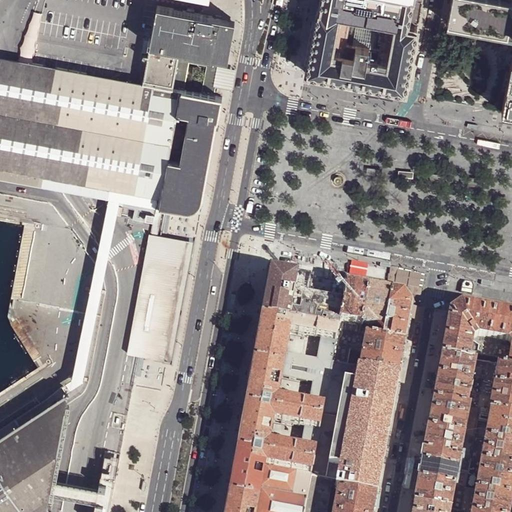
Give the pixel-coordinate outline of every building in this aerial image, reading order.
[(318,0),(306,73),(406,92),(418,28),(409,26),(413,0),(318,0)] [(511,1),(505,0),(452,0),(449,23),(511,34),(511,1)] [(145,61),(141,84),(154,86),(154,85),(180,90),(180,89),(220,97),(222,89),(220,85),(223,69),(226,67),(235,20),(202,14),(156,5),(149,39),(148,45),(147,54),(145,61)] [(23,56),(31,58),(42,14),(34,12),(23,56)] [(141,84),(0,57),(0,177),(111,198),(121,199),(133,202),(154,86),(141,84)] [(511,58),(502,109),(511,111),(511,58)] [(239,69),(226,67),(223,69),(220,85),(222,89),(235,91),(239,69)] [(154,86),(133,202),(137,202),(148,204),(158,206),(180,90),(154,85),(154,86)] [(158,207),(164,208),(171,209),(171,208),(184,210),(190,210),(195,208),(200,205),(202,200),(217,120),(218,121),(222,97),(220,97),(180,89),(180,90),(158,206),(158,207)] [(378,169),(363,168),(363,175),(377,176),(378,169)] [(413,174),(398,172),(398,179),(412,181),(413,174)] [(444,176),(429,175),(428,182),(443,183),(444,176)] [(480,180),(466,179),(465,185),(480,187),(480,180)] [(0,426),(0,434),(15,425),(69,389),(90,375),(114,241),(121,199),(111,198),(105,230),(79,374),(0,426)] [(145,222),(148,204),(137,202),(134,221),(145,222)] [(183,303),(185,291),(194,241),(159,235),(164,208),(158,207),(153,233),(151,233),(149,242),(172,247),(173,242),(183,244),(182,249),(186,250),(169,336),(165,336),(164,342),(155,340),(156,334),(145,332),(142,346),(134,344),(137,330),(132,329),(128,353),(139,355),(172,361),(183,303)] [(147,219),(155,221),(156,214),(148,212),(147,219)] [(149,242),(132,329),(137,330),(134,344),(142,346),(145,332),(156,334),(155,340),(164,342),(165,336),(169,336),(186,250),(182,249),(183,244),(173,242),(172,247),(149,242)] [(271,269),(262,317),(287,321),(297,274),(271,269)] [(341,282),(338,299),(331,298),(334,281),(321,279),(297,274),(287,321),(338,330),(347,283),(341,282)] [(360,334),(369,287),(357,285),(347,283),(338,330),(360,334)] [(369,287),(360,334),(383,338),(391,291),(380,289),(369,287)] [(404,293),(391,291),(383,338),(405,342),(408,329),(412,306),(404,293)] [(445,337),(442,355),(470,360),(474,340),(478,337),(509,342),(511,347),(508,367),(511,367),(511,312),(505,312),(505,311),(501,310),(493,309),(462,304),(450,312),(445,337)] [(330,370),(331,364),(338,330),(287,321),(262,317),(257,340),(253,361),(329,375),(330,370)] [(351,349),(363,351),(360,368),(399,374),(403,356),(405,342),(383,338),(360,334),(338,330),(331,364),(347,366),(351,349)] [(470,360),(476,361),(487,363),(498,365),(508,367),(511,347),(509,342),(478,337),(474,340),(470,360)] [(473,380),(476,361),(470,360),(442,355),(440,365),(438,374),(473,380)] [(249,383),(245,405),(321,419),(329,375),(253,361),(249,383)] [(473,380),(484,382),(487,363),(476,361),(473,380)] [(511,367),(508,367),(498,365),(487,363),(484,382),(495,384),(511,387),(511,367)] [(313,465),(310,477),(332,481),(331,487),(377,495),(378,491),(383,462),(386,445),(387,441),(395,398),(396,394),(398,382),(397,382),(398,377),(399,374),(360,368),(347,366),(331,364),(330,370),(329,375),(321,419),(320,424),(313,465)] [(433,400),(468,406),(473,380),(438,374),(435,389),(433,400)] [(484,382),(473,380),(468,406),(470,407),(479,408),(484,382)] [(484,382),(479,408),(481,409),(490,410),(495,384),(484,382)] [(511,387),(495,384),(490,410),(491,411),(511,414),(511,387)] [(0,511),(42,511),(47,509),(50,494),(52,482),(54,473),(27,490),(7,459),(46,433),(58,451),(69,389),(15,425),(21,434),(6,445),(0,435),(0,511)] [(428,428),(465,435),(470,407),(468,406),(433,400),(430,416),(428,428)] [(236,450),(313,465),(320,424),(321,419),(245,405),(240,429),(236,450)] [(479,408),(470,407),(465,435),(476,437),(481,409),(479,408)] [(486,439),(491,411),(490,410),(481,409),(476,437),(486,439)] [(486,439),(511,443),(511,414),(491,411),(486,439)] [(15,425),(0,434),(0,435),(6,445),(21,434),(15,425)] [(460,458),(465,435),(428,428),(425,443),(424,451),(460,458)] [(58,451),(46,433),(7,459),(27,490),(54,473),(58,451)] [(476,437),(465,435),(460,458),(471,460),(476,437)] [(471,460),(481,462),(486,439),(476,437),(471,460)] [(511,443),(486,439),(481,462),(511,467),(511,443)] [(313,465),(236,450),(232,471),(228,493),(304,508),(310,477),(313,465)] [(460,458),(424,451),(419,474),(418,480),(455,487),(460,458)] [(79,487),(52,482),(50,494),(76,499),(95,503),(95,505),(102,506),(101,511),(107,511),(118,460),(104,457),(99,483),(106,484),(104,490),(98,489),(97,490),(79,487)] [(471,460),(460,458),(455,487),(466,489),(471,460)] [(476,490),(511,497),(511,467),(481,462),(471,460),(466,489),(474,490),(476,490)] [(327,511),(331,487),(332,481),(310,477),(304,508),(303,511),(327,511)] [(455,487),(418,480),(416,495),(414,503),(451,510),(455,487)] [(331,487),(327,511),(373,511),(375,508),(377,495),(331,487)] [(466,489),(455,487),(451,510),(462,511),(466,489)] [(469,511),(474,490),(466,489),(462,511),(464,511),(469,511)] [(511,497),(476,490),(472,511),(510,511),(511,507),(511,503),(511,497)] [(224,511),(303,511),(304,508),(228,493),(224,511)] [(451,510),(414,503),(412,511),(461,511),(462,511),(451,510)]
